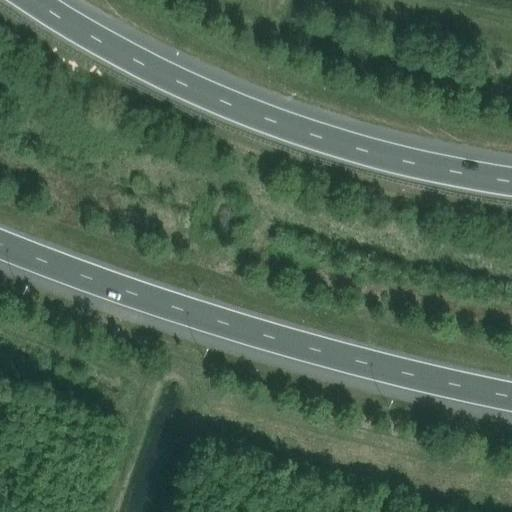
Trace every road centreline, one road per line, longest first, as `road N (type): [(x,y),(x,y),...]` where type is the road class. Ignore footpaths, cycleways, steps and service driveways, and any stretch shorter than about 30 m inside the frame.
road 1 (motorway): [(0,246),(291,344),(511,395)]
road 2 (motorway): [(511,180),(392,160),(226,103),(31,0)]
